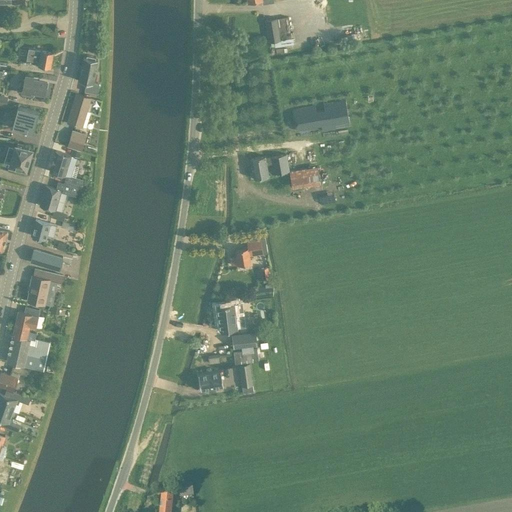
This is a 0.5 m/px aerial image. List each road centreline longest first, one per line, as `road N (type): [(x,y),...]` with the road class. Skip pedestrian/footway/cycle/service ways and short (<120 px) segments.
road 1 (unclassified): [(110,511),(147,398),(168,293),(192,128),(197,0)]
road 2 (secondary): [(0,322),(70,74),(78,0)]
